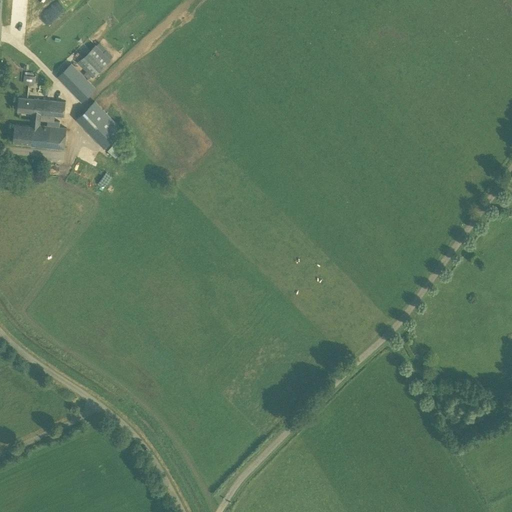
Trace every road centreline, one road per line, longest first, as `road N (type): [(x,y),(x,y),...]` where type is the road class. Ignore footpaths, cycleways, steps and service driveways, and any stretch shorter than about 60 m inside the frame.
road 1 (unknown): [(499,186),(406,309),(232,481),(214,511)]
road 2 (unclassified): [(189,511),(141,435),(0,322)]
